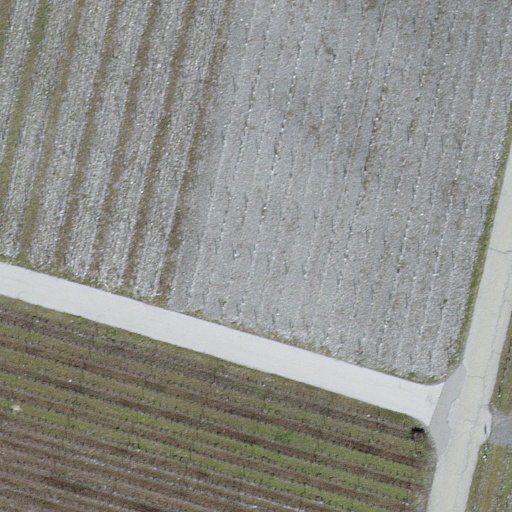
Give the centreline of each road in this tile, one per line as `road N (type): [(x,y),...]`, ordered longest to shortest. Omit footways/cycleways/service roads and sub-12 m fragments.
road 1 (track): [(0,288),(511,429)]
road 2 (track): [(442,511),(511,209)]
